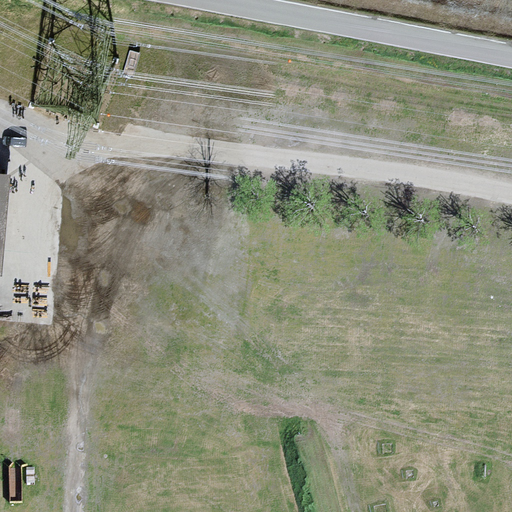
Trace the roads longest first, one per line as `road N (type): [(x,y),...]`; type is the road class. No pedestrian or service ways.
road 1 (track): [(162,143),(118,234),(90,335),(76,511)]
road 2 (unclassified): [(511,54),(213,0)]
